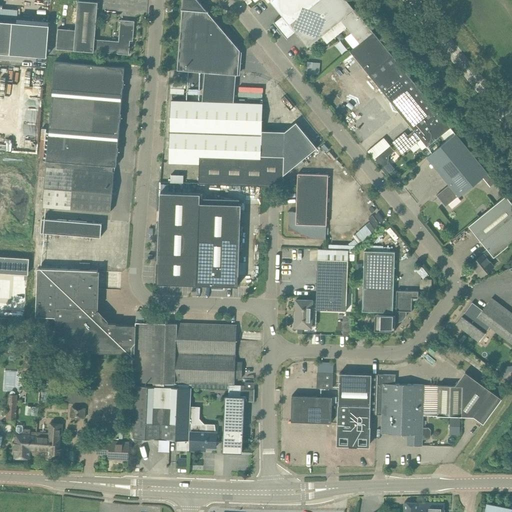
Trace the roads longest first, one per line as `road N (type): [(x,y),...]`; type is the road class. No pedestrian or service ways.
road 1 (unclassified): [(271,352),(398,354),(429,328),(452,292),(451,273),(230,0)]
road 2 (unclassified): [(269,306),(148,301),(136,284),(157,0)]
road 3 (unclassified): [(511,483),(329,488)]
road 4 (primary): [(511,124),(411,0)]
road 5 (unclassified): [(270,487),(271,352)]
